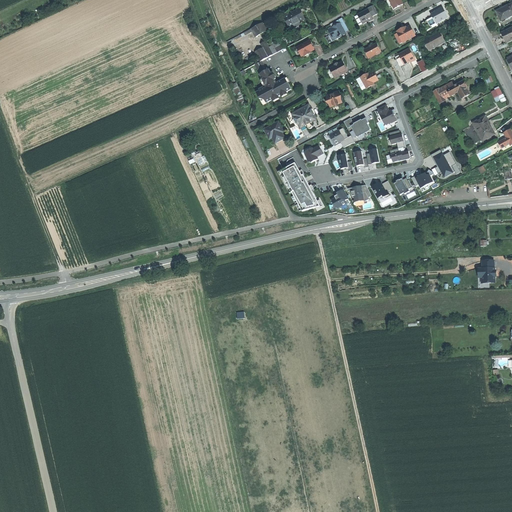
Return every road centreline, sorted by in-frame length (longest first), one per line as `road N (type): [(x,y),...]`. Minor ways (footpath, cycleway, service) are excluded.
road 1 (secondary): [(511,202),(316,228),(0,296)]
road 2 (track): [(316,228),(380,511)]
road 3 (residential): [(492,49),(401,98),(415,165),(321,176)]
road 4 (track): [(33,194),(235,105)]
road 5 (track): [(54,511),(8,296)]
road 6 (residential): [(298,144),(488,42)]
road 7 (track): [(69,286),(0,109)]
road 8 (residential): [(435,0),(316,60),(305,96)]
road 9 (track): [(248,127),(192,0)]
road 10 (track): [(246,122),(249,98),(209,0)]
